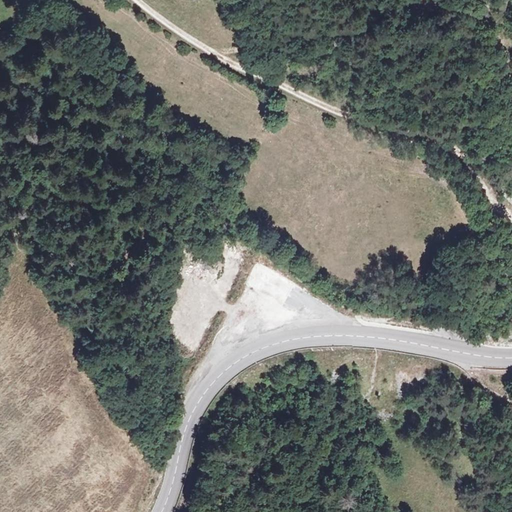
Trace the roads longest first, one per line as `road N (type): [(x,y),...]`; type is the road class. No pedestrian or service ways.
road 1 (tertiary): [(511,358),(336,334),(245,354),(197,401),(163,511)]
road 2 (track): [(138,0),(210,52),(328,108),(455,151),(511,216)]
